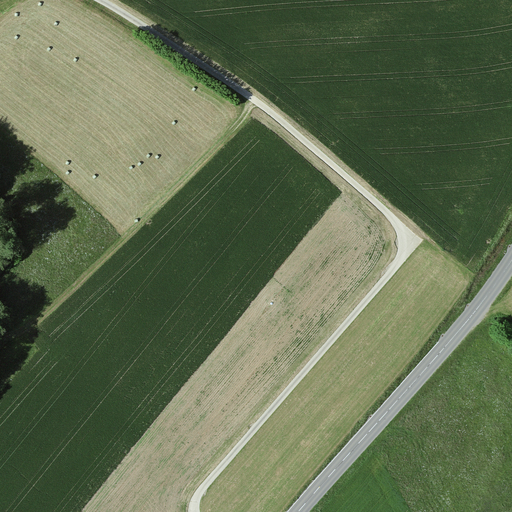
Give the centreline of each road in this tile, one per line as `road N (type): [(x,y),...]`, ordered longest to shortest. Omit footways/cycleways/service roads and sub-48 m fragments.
road 1 (unclassified): [(197,511),(207,483),(406,253),(408,239),(274,114),(98,0)]
road 2 (track): [(250,97),(217,143),(0,346)]
road 3 (tertiary): [(511,261),(298,511)]
